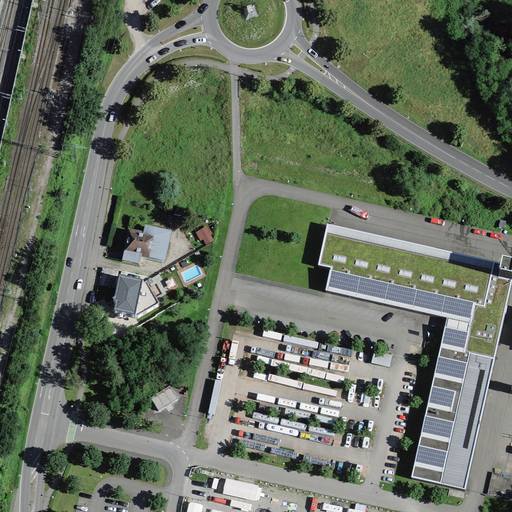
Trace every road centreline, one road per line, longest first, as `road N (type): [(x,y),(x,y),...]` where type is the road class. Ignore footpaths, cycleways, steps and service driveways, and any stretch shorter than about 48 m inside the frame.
road 1 (primary): [(147,56),(108,112),(42,420),(32,511)]
road 2 (primary): [(341,84),(511,188)]
